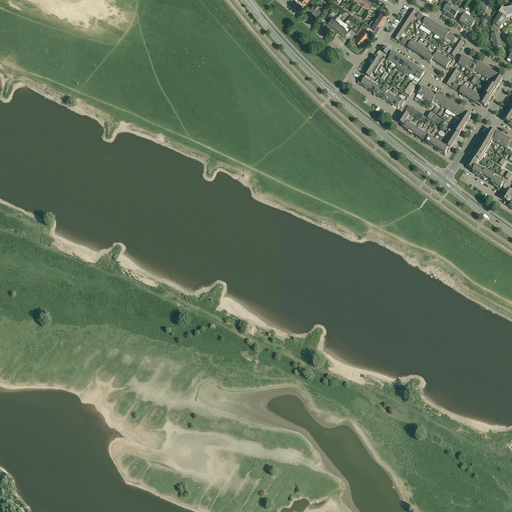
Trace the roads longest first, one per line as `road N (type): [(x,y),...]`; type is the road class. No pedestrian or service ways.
road 1 (track): [(0,228),(334,373),(511,464)]
road 2 (tertiary): [(443,181),(315,78),(244,0)]
road 3 (residential): [(511,80),(415,0)]
